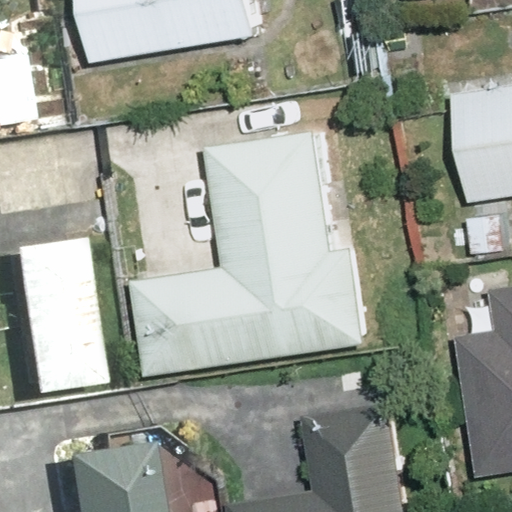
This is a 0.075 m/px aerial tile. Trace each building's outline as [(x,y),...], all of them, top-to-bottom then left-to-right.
[(102,0),(109,52),(276,32),(272,0),(102,0)] [(20,51),(0,53),(0,124),(30,121),(20,51)] [(511,81),(462,87),(476,197),(511,192),(511,81)] [(149,279),(164,371),(378,335),(367,268),(343,272),(319,129),(222,145),(241,263),(149,279)] [(81,235),(10,245),(30,393),(101,383),(81,235)] [(472,328),(491,473),(511,470),(511,275),(511,276),(511,277),(511,300),(477,305),(480,327),(472,328)] [(235,499),(236,511),(423,511),(406,402),(316,416),(327,484),(235,499)] [(164,511),(153,442),(69,456),(78,511),(164,511)]
